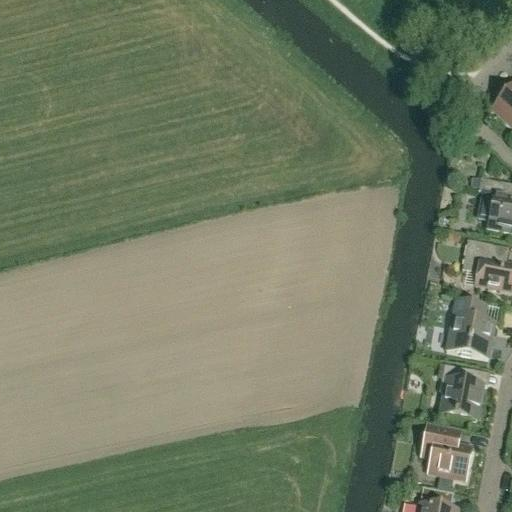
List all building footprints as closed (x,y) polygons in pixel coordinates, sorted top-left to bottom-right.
[(511,88),(490,113),(511,132),(511,88)] [(480,195),(475,224),(488,226),(487,233),(511,237),(511,188),(480,182),(478,194),(480,195)] [(511,297),(511,268),(491,264),(494,249),(467,244),(461,274),(477,277),(475,290),(511,297)] [(488,309),(456,304),(446,355),(488,363),(495,326),(485,325),(488,309)] [(476,425),(483,389),(468,386),(470,374),(444,369),(439,396),(444,397),(440,418),(476,425)] [(465,484),(471,452),(448,447),(450,434),(427,430),(421,461),(431,462),(428,477),(440,479),(450,481),(465,484)] [(440,479),(437,495),(452,497),(454,492),(449,491),(450,481),(440,479)] [(449,511),(452,497),(437,495),(422,492),(418,511),(449,511)]
